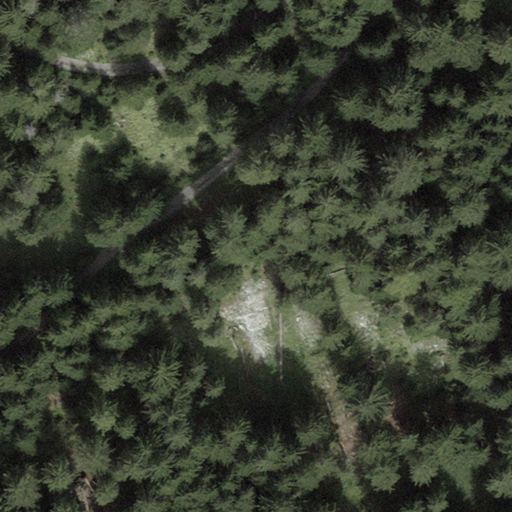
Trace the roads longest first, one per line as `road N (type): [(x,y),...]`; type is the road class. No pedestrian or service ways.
road 1 (track): [(0,351),(305,93),(395,0)]
road 2 (track): [(0,39),(78,74),(173,69),(234,41),(286,0)]
